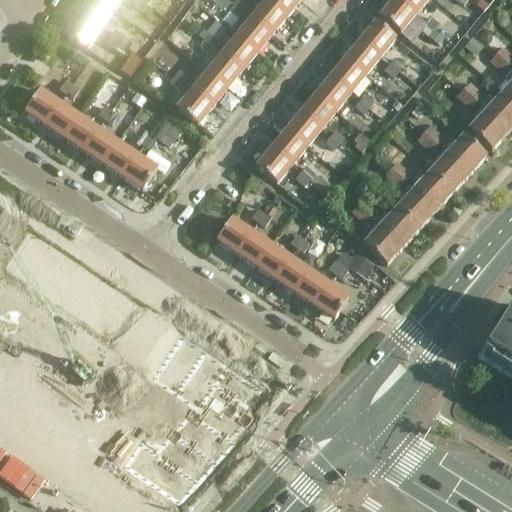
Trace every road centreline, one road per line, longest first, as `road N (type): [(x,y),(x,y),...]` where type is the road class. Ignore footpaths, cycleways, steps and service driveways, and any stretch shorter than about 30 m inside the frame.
road 1 (residential): [(350,0),(143,252)]
road 2 (secondary): [(468,281),(395,343),(331,414)]
road 3 (residential): [(300,360),(143,252)]
road 4 (secondary): [(360,437),(420,365),(468,281)]
road 5 (residential): [(143,252),(0,156)]
road 6 (secondary): [(474,511),(360,437)]
road 7 (secondary): [(331,414),(241,511)]
